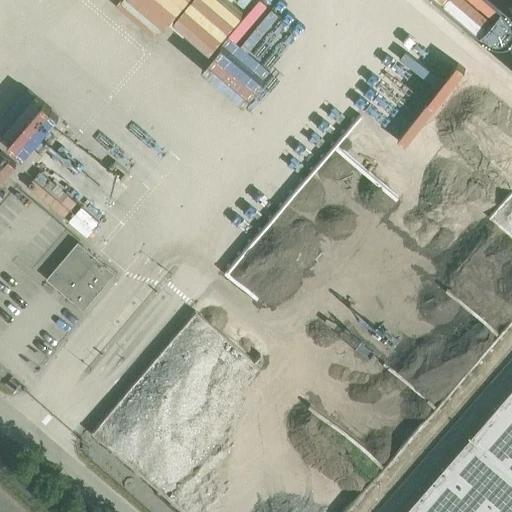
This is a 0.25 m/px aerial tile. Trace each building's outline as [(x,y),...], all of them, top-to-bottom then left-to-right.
[(239,138),(292,68),(257,42),(235,36),(187,0),(120,0),(120,3),(108,0),(107,0),(77,0),(72,7),(106,32),(103,41),(143,51),(140,66),(149,73),(177,94),(201,61),(218,65),(212,88),(219,93),(204,112),(239,138)] [(460,96),(398,51),(415,27),(399,15),(362,67),(369,72),(358,87),(433,142),(457,109),(453,105),(460,96)] [(44,114),(10,141),(26,162),(61,136),(44,114)] [(77,241),(46,277),(83,308),(114,271),(77,241)] [(188,310),(86,432),(168,500),(270,377),(188,310)] [(511,511),(511,388),(404,511),(511,511)]
